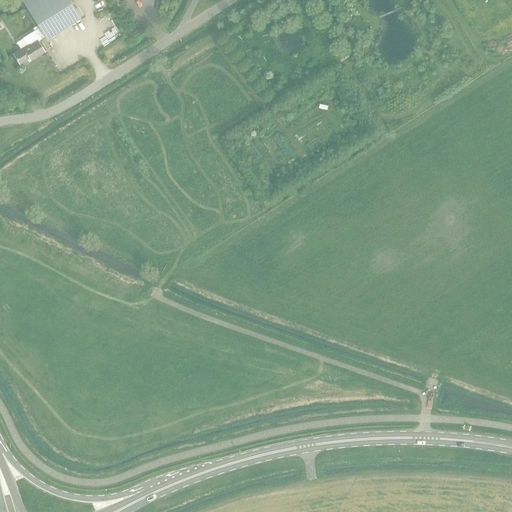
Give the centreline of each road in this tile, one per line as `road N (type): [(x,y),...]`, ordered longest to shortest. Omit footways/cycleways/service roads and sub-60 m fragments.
road 1 (primary): [(146,495),(241,460),(347,440),(511,448)]
road 2 (unclassified): [(0,121),(49,113),(183,31)]
road 3 (primary): [(146,495),(70,497),(0,455)]
